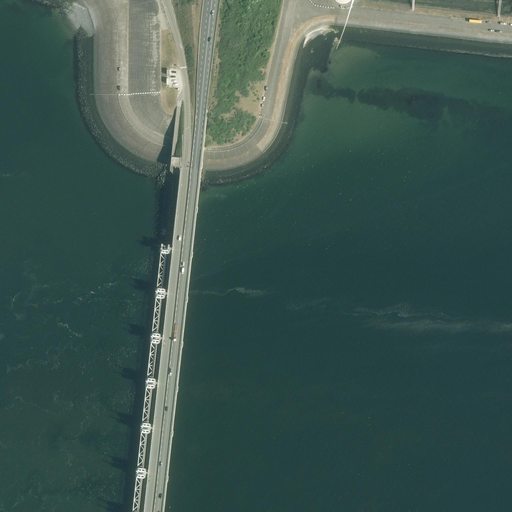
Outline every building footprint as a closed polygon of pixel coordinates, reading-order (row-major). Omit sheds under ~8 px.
[(171,157),(170,167),(180,168),(180,163),(181,158),(180,158),(176,157),(175,157),(171,157)] [(169,246),(161,245),(160,247),(159,252),(161,252),(160,253),(166,253),(168,254),(168,253),(169,253),(170,248),(169,248),(169,246)] [(162,288),(157,288),(155,288),(154,297),(156,297),(161,298),(163,298),(164,298),(165,289),(164,289),(162,288)] [(157,333),(152,333),(150,333),(149,341),(151,342),(156,343),(158,343),(158,342),(159,343),(160,334),(159,334),(159,333),(157,333)] [(152,378),(147,377),(147,378),(145,378),(145,386),(146,386),(146,387),(151,387),(153,388),(153,387),(154,387),(155,379),(154,379),(154,378),(152,378)] [(147,423),(142,422),(142,423),(141,422),(140,431),(141,431),(141,432),(146,432),(148,432),(149,432),(150,424),(149,423),(147,423)] [(143,467),(137,467),(136,467),(135,476),(136,476),(142,477),(143,477),(145,477),(146,468),(144,468),(143,467)]
